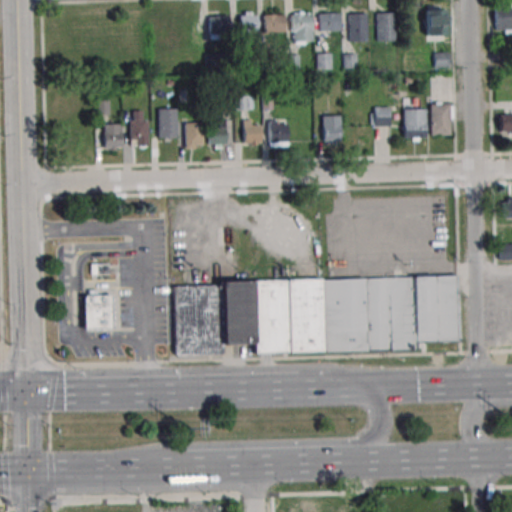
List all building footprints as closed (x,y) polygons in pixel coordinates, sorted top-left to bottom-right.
[(424,42),(446,42),(446,5),(424,5),(424,42)] [(511,33),(511,6),(493,7),(493,33),(511,33)] [(311,43),(311,12),(289,12),(289,43),(311,43)] [(339,31),(339,12),(317,12),(317,31),(339,31)] [(365,12),(348,12),(348,42),(365,42),(365,12)] [(375,12),(375,41),(393,41),(393,12),(375,12)] [(265,14),(265,34),(282,34),(282,14),(265,14)] [(207,16),(207,35),(227,35),(227,16),(207,16)] [(329,68),(329,53),(314,53),(314,68),(329,68)] [(448,53),(434,53),(434,66),(448,66),(448,53)] [(234,96),(234,109),(253,109),(253,96),(234,96)] [(429,135),(450,135),(449,103),(429,103),(429,135)] [(369,106),(369,126),(389,126),(389,106),(369,106)] [(174,108),(156,108),(156,138),(174,138),(174,108)] [(402,108),(402,139),(424,139),(424,108),(402,108)] [(127,147),(145,147),(145,110),(127,110),(127,147)] [(511,113),(498,114),(498,131),(511,131),(511,113)] [(339,143),(339,115),(315,115),(315,143),(339,143)] [(225,146),(225,120),(217,120),(217,128),(207,128),(207,146),(225,146)] [(259,120),(241,120),(242,145),(259,145),(259,120)] [(267,147),(286,147),(286,120),(267,120),(267,147)] [(183,123),(183,148),(201,148),(201,123),(183,123)] [(102,124),(102,149),(119,149),(119,124),(102,124)] [(511,198),(502,198),(502,220),(511,220),(511,198)] [(511,239),(497,240),(497,260),(511,260),(511,239)] [(172,282),(173,356),(221,355),(221,345),(252,345),(253,353),(415,351),(415,342),(458,341),(457,278),(172,282)] [(111,329),(111,295),(82,295),(82,329),(111,329)] [(138,511),(139,511),(153,511),(153,503),(57,505),(57,511),(138,511)] [(309,511),(310,511),(315,511),(315,503),(292,503),(291,511),(309,511)]
